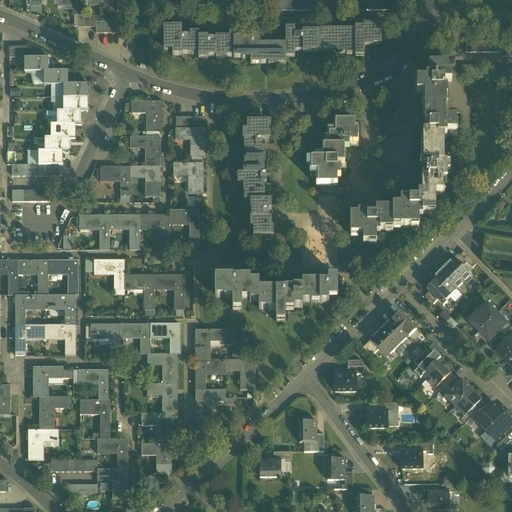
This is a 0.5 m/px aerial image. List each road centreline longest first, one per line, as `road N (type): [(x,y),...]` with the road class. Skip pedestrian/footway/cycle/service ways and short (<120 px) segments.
road 1 (residential): [(430,12),(399,62),(323,92),(215,99),(126,74)]
road 2 (residential): [(161,511),(305,377)]
road 3 (residential): [(126,74),(65,205),(42,225)]
road 4 (residential): [(305,377),(403,511)]
road 5 (residential): [(398,286),(511,172)]
road 6 (residential): [(126,74),(0,16)]
road 7 (residential): [(305,377),(398,286)]
